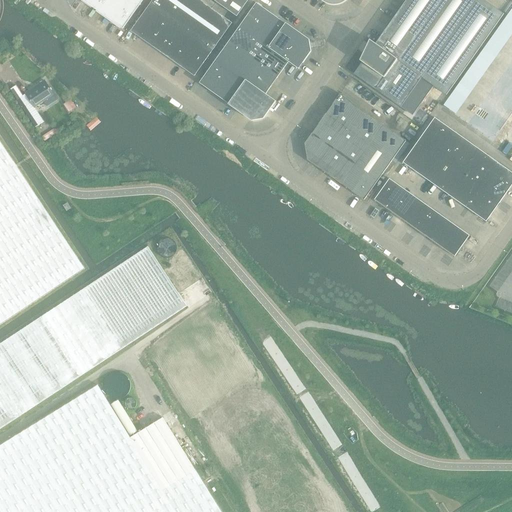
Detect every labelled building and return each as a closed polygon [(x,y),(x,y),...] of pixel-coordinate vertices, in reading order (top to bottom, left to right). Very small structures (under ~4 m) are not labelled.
[(143,0),(82,0),(82,1),(123,29),(143,0)] [(152,0),(131,30),(176,62),(195,75),(232,23),(199,0),(152,0)] [(248,0),(229,0),(224,8),(237,17),(248,0)] [(367,57),(355,75),(406,111),(415,98),(410,95),(422,78),(446,95),(504,14),(483,0),(406,0),(374,45),(377,47),(369,58),(367,57)] [(256,3),(199,83),(252,120),(263,119),(275,101),(266,94),(289,62),(298,69),(310,52),(309,40),(256,3)] [(44,82),(22,96),(31,110),(44,101),(47,106),(56,100),(44,82)] [(351,192),(364,200),(406,141),(393,132),(383,125),(372,117),(351,102),(340,94),(332,104),(333,105),(326,114),(318,124),(319,124),(312,133),(304,144),(307,160),(320,169),(330,176),(341,184),(342,184),(352,191),(351,192)] [(511,115),(493,142),(511,155),(511,115)] [(486,222),(511,185),(511,172),(434,118),(403,163),(486,222)] [(0,325),(85,270),(85,269),(0,141),(0,325)] [(374,199),(374,200),(455,257),(455,256),(469,236),(389,179),(375,200),(374,199)] [(37,320),(0,344),(0,429),(187,307),(147,247),(37,320)] [(129,388),(128,385),(128,383),(127,381),(125,379),(124,378),(122,377),(119,376),(117,375),(114,376),(112,376),(108,379),(106,381),(105,383),(104,385),(104,387),(104,389),(104,392),(107,396),(108,397),(111,399),(113,400),(115,400),(117,400),(120,400),(123,399),(125,397),(126,395),(128,393),(128,391),(129,388)] [(0,511),(221,511),(196,471),(163,491),(130,438),(98,386),(0,445),(0,511)] [(163,418),(130,438),(163,491),(196,471),(163,418)]
